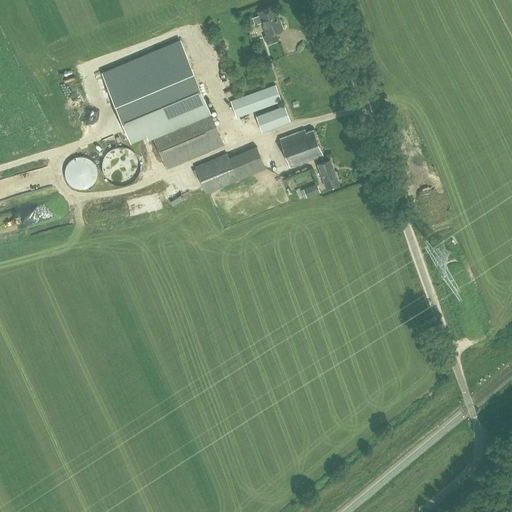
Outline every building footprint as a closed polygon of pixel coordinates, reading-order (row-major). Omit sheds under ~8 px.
[(264,36),(267,44),(279,40),(276,32),(283,29),(274,5),(258,11),(267,35),(264,36)] [(226,46),(223,41),(221,42),(221,40),(217,42),(218,43),(220,49),(226,46)] [(103,72),(113,98),(130,138),(150,130),(153,135),(167,169),(224,145),(208,106),(191,66),(181,41),(103,72)] [(231,101),(237,117),(282,102),(276,85),(231,101)] [(257,116),(263,133),(291,122),(284,105),(257,116)] [(323,180),(326,189),(340,184),(330,158),(325,160),(323,155),(314,129),(306,132),(305,129),(280,138),(290,167),(317,157),(319,163),(317,163),(323,180)] [(102,165),(102,167),(102,169),(102,170),(103,172),(103,174),(104,175),(105,176),(106,178),(107,179),(109,180),(110,181),(111,182),(113,183),(114,184),(116,184),(118,185),(119,185),(121,185),(123,185),(124,185),(126,184),(128,184),(129,183),(131,182),(132,181),(134,180),(135,179),(136,178),(137,176),(138,175),(139,173),(139,172),(140,170),(140,169),(140,167),(140,165),(140,163),(140,162),(140,160),(139,159),(138,157),(138,155),(137,154),(136,153),(134,152),(133,151),(132,150),(130,149),(129,148),(127,147),(126,147),(124,146),(123,146),(121,146),(119,146),(118,147),(116,147),(114,147),(113,148),(111,149),(110,150),(109,151),(107,152),(106,153),(105,154),(104,156),(104,157),(103,159),(102,160),(102,162),(102,164),(102,165)] [(195,166),(206,193),(266,168),(257,146),(229,158),(227,153),(195,166)] [(65,173),(65,174),(66,176),(66,177),(66,179),(67,180),(68,181),(69,182),(70,183),(71,184),(72,185),(73,186),(74,187),(75,187),(77,188),(78,188),(80,188),(82,188),(84,188),(85,188),(87,188),(88,187),(89,186),(90,186),(92,185),(93,184),(94,183),(94,182),(95,181),(96,179),(97,178),(97,177),(97,175),(98,174),(98,173),(98,171),(98,170),(97,168),(97,167),(96,166),(96,164),(95,163),(94,162),(93,161),(92,160),(91,159),(90,158),(89,158),(87,157),(86,157),(85,156),(83,156),(82,156),(80,156),(79,156),(78,156),(76,157),(75,157),(74,158),(72,158),(71,159),(70,160),(69,161),(68,162),(68,164),(67,165),(66,166),(66,167),(66,169),(65,170),(65,172),(65,173)] [(304,189),(307,197),(320,191),(317,183),(304,189)] [(182,193),(173,198),(175,202),(184,197),(182,193)]
